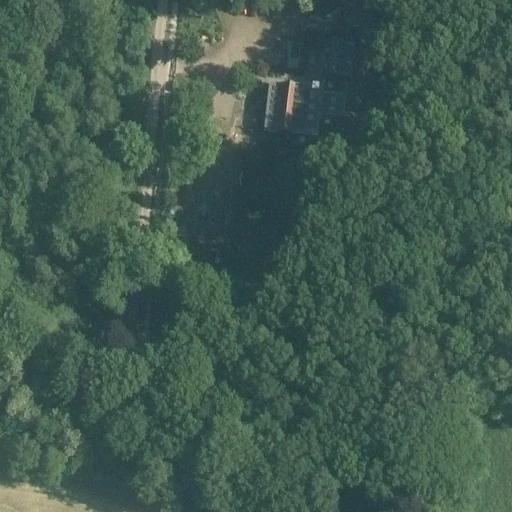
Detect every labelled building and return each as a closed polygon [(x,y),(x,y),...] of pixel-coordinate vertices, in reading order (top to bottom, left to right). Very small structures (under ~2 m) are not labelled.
[(297,33),(309,34),(309,19),(298,18),(297,33)] [(390,31),(364,28),(361,50),(387,53),(390,31)] [(375,57),(328,50),(324,81),(350,84),(351,82),(371,85),(375,57)] [(281,89),(270,88),(268,105),(272,106),(269,138),(293,140),(292,151),(369,160),(373,125),(344,122),(347,101),(323,99),(324,94),(281,89)] [(378,312),(371,315),(373,323),(380,320),(378,312)]
